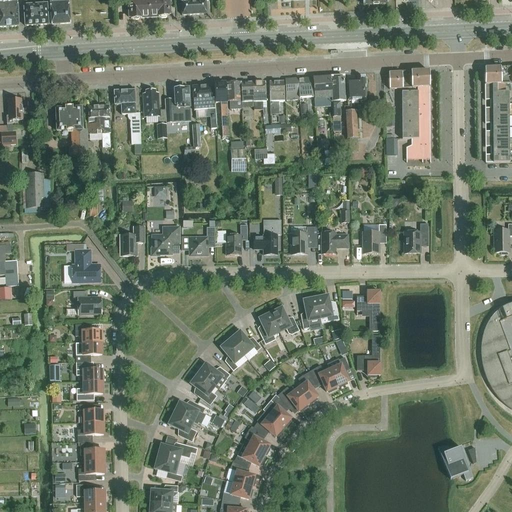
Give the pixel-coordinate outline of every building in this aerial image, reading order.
[(0,0),(0,28),(19,27),(18,0),(17,0),(0,0)] [(50,5),(52,25),(71,24),(69,3),(66,3),(66,1),(68,1),(67,0),(49,0),(50,3),(51,2),(52,4),(50,5)] [(150,19),(148,0),(127,0),(128,7),(130,7),(130,20),(132,20),(134,21),(138,21),(139,19),(150,19)] [(148,0),(150,19),(160,18),(162,19),(166,19),(167,18),(169,17),(168,5),(170,5),(169,0),(148,0)] [(180,0),(182,16),(207,15),(206,2),(209,2),(208,0),(180,0)] [(24,6),(25,27),(48,26),(47,5),(24,6)] [(485,101),(490,101),(490,105),(509,105),(509,93),(505,93),(505,85),(511,84),(511,68),(485,70),(485,86),(486,86),(486,89),(485,89),(485,101)] [(429,72),(410,73),(386,74),(386,75),(389,75),(389,90),(407,90),(407,93),(402,93),(402,140),(399,140),(399,141),(411,141),(411,147),(406,150),(406,164),(407,164),(407,160),(414,160),(414,161),(415,161),(415,160),(422,160),(422,164),(423,164),(423,160),(430,160),(430,164),(429,72)] [(331,78),(313,79),(315,98),(315,99),(332,98),(331,78)] [(344,78),(331,78),(332,98),(333,119),(340,118),(340,103),(345,103),(344,78)] [(313,79),(299,80),(300,99),(315,98),(313,79)] [(366,87),(366,81),(364,79),(360,79),(357,82),(346,82),(347,88),(347,103),(351,102),(362,102),(366,101),(366,87)] [(300,101),(300,99),(299,80),(285,81),(286,102),(300,101)] [(253,84),(254,108),(254,112),(263,111),(263,103),(266,103),(265,83),(253,84)] [(284,103),(284,83),(269,83),(271,117),(279,117),(279,103),(284,103)] [(242,104),(242,102),(241,84),(227,85),(228,102),(230,102),(230,110),(242,110),(242,104)] [(254,108),(253,84),(241,84),(242,102),(242,104),(250,104),(250,108),(254,108)] [(228,102),(227,85),(215,85),(215,103),(222,103),(224,139),(229,139),(228,102)] [(214,111),(213,87),(192,88),(193,101),(194,101),(194,112),(206,111),(207,119),(211,118),(211,130),(217,130),(215,110),(214,111)] [(190,109),(189,90),(174,91),(175,107),(177,106),(177,110),(184,109),(184,119),(190,118),(189,109),(190,109)] [(121,116),(128,116),(128,118),(129,120),(131,122),(132,146),(135,146),(141,146),(140,115),(136,115),(135,91),(114,92),(115,106),(121,106),(121,116)] [(143,95),(144,119),(160,118),(159,95),(156,95),(155,92),(146,92),(146,95),(143,95)] [(7,127),(1,127),(0,127),(0,145),(2,145),(2,153),(10,152),(10,146),(16,146),(15,133),(13,133),(12,125),(12,122),(22,121),(22,117),(23,117),(23,114),(24,113),(23,111),(22,110),(22,101),(21,101),(20,100),(16,100),(14,101),(8,102),(9,118),(7,118),(7,127)] [(173,113),(172,102),(172,101),(165,101),(167,124),(175,124),(174,113),(173,113)] [(308,105),(300,106),(301,116),(308,115),(308,105)] [(509,111),(509,105),(490,105),(490,109),(485,109),(485,117),(509,116),(509,111)] [(109,107),(100,108),(100,126),(102,126),(102,135),(103,149),(110,149),(109,135),(110,135),(110,120),(109,107)] [(100,126),(100,108),(88,108),(88,124),(89,136),(102,135),(102,126),(100,126)] [(82,109),(56,110),(57,133),(71,132),(72,148),(69,151),(69,155),(73,158),(88,157),(87,131),(83,131),(82,109)] [(358,153),(357,140),(358,140),(356,112),(345,113),(347,145),(349,144),(350,154),(358,153)] [(509,124),(509,116),(485,117),(485,125),(490,125),(490,129),(509,128),(509,124)] [(167,126),(157,126),(157,141),(168,140),(167,126)] [(185,149),(185,156),(195,156),(194,149),(201,149),(200,126),(192,126),(193,148),(185,149)] [(291,126),(280,126),(280,134),(291,134),(291,126)] [(485,138),(485,140),(509,140),(509,137),(509,128),(490,129),(490,133),(485,133),(485,138)] [(491,151),(491,152),(510,152),(509,150),(509,140),(485,140),(485,148),(490,148),(491,151)] [(386,141),(387,157),(396,157),(396,141),(386,141)] [(267,151),(254,151),(254,161),(263,160),(267,160),(267,155),(267,151)] [(510,164),(510,152),(491,152),(491,156),(485,156),(485,164),(510,164)] [(334,165),(334,164),(333,154),(325,154),(326,165),(334,165)] [(267,160),(263,160),(264,165),(274,165),(274,155),(267,155),(267,160)] [(231,162),(231,170),(245,170),(245,162),(231,162)] [(44,175),(25,176),(26,210),(45,210),(44,175)] [(92,204),(98,204),(105,204),(104,185),(91,186),(92,204)] [(167,188),(154,189),(155,199),(167,199),(167,188)] [(131,203),(122,203),(122,213),(131,213),(131,203)] [(342,213),(341,213),(341,225),(349,225),(349,213),(342,213)] [(428,226),(420,226),(420,234),(404,234),(404,255),(420,255),(420,240),(428,240),(428,226)] [(501,254),(501,256),(507,256),(507,254),(509,254),(509,238),(511,238),(511,226),(508,226),(508,232),(494,232),(495,254),(501,254)] [(226,257),(241,257),(241,248),(241,244),(241,243),(241,242),(247,242),(247,227),(240,227),(240,237),(226,237),(226,257)] [(386,227),(379,227),(379,234),(362,234),(363,256),(379,256),(379,241),(386,241),(386,227)] [(253,251),(261,251),(263,251),(263,257),(277,257),(277,242),(281,242),(281,228),(263,228),(263,239),(253,239),(253,251)] [(134,237),(120,237),(120,258),(137,258),(137,245),(145,245),(144,229),(134,229),(134,237)] [(159,257),(172,257),(172,245),(179,245),(179,229),(163,229),(163,237),(152,237),(152,250),(151,250),(151,258),(159,258),(159,257)] [(313,229),(306,229),(306,235),(291,235),(291,257),(307,256),(307,241),(313,241),(313,229)] [(190,258),(207,257),(207,246),(215,246),(215,230),(207,230),(207,240),(190,240),(190,258)] [(322,235),(322,256),(335,256),(335,249),(338,249),(338,250),(348,250),(348,237),(335,237),(335,235),(322,235)] [(90,252),(76,253),(76,267),(72,267),(73,285),(101,284),(100,267),(91,267),(90,252)] [(17,262),(4,263),(5,275),(18,274),(17,262)] [(19,288),(18,274),(5,275),(6,279),(6,286),(6,288),(19,288)] [(10,289),(0,289),(0,301),(10,301),(10,289)] [(356,298),(357,313),(371,313),(372,333),(380,333),(380,293),(378,293),(376,292),(374,291),(372,291),(370,292),(369,293),(367,293),(367,298),(356,298)] [(101,316),(101,300),(88,300),(87,293),(73,293),(74,300),(78,300),(79,317),(101,316)] [(328,298),(316,300),(322,328),(320,320),(327,319),(328,324),(339,322),(337,309),(331,310),(328,298)] [(322,328),(316,300),(304,302),(306,315),(300,316),(304,331),(322,328)] [(511,305),(510,305),(508,306),(506,307),(503,308),(501,310),(500,310),(497,312),(496,313),(494,315),(493,316),(492,318),(491,319),(489,321),(488,323),(487,324),(487,326),(486,328),(484,331),(484,333),(483,335),(483,337),(482,339),(482,341),(481,344),(481,346),(481,348),(481,352),(481,355),(481,357),(481,359),(481,362),(482,364),(482,367),(483,371),(484,373),(485,376),(486,378),(486,380),(488,383),(488,385),(490,387),(492,391),(494,394),(496,397),(498,400),(501,403),(503,405),(506,407),(509,409),(511,411),(511,305)] [(282,310),(271,315),(280,334),(286,330),(288,335),(292,336),(300,333),(293,319),(287,321),(282,310)] [(274,336),(279,334),(280,334),(271,315),(260,321),(265,332),(260,335),(265,347),(276,341),(274,336)] [(24,316),(24,327),(33,326),(32,316),(26,316),(24,316)] [(83,345),(102,344),(102,332),(90,332),(90,326),(75,326),(76,338),(83,338),(83,345)] [(341,332),(332,335),(334,341),(343,339),(341,332)] [(240,333),(231,341),(244,357),(253,349),(257,353),(261,349),(253,339),(248,343),(240,333)] [(372,358),(357,358),(357,372),(368,372),(368,377),(369,377),(369,378),(371,379),(373,379),(375,379),(377,379),(378,378),(378,377),(380,377),(380,337),(372,338),(372,358)] [(244,357),(231,341),(221,349),(229,359),(225,363),(233,373),(238,369),(235,365),(244,357)] [(102,357),(102,344),(83,345),(83,351),(76,352),(76,364),(91,364),(91,357),(102,357)] [(330,371),(338,388),(340,387),(340,389),(347,386),(346,384),(349,383),(344,373),(350,371),(344,359),(328,367),(330,371)] [(269,373),(275,368),(271,363),(265,368),(269,373)] [(91,364),(76,364),(76,377),(84,377),(84,384),(103,384),(102,371),(91,371),(91,364)] [(219,391),(230,377),(220,369),(216,373),(206,366),(198,376),(219,391)] [(55,367),(50,367),(50,383),(60,383),(60,373),(55,373),(55,367)] [(336,389),(338,388),(330,371),(324,374),(321,368),(315,370),(309,374),(317,387),(322,384),(326,393),(329,392),(329,394),(336,391),(336,389)] [(302,387),(297,391),(308,406),(310,405),(311,406),(317,401),(316,400),(318,398),(312,390),(317,387),(309,374),(302,378),(298,381),(302,387)] [(219,391),(198,376),(191,386),(201,393),(198,398),(210,407),(217,398),(211,393),(215,388),(219,392),(219,391)] [(103,384),(84,384),(84,391),(77,391),(77,403),(92,402),(92,396),(103,396),(103,384)] [(243,398),(248,392),(242,388),(237,394),(243,398)] [(278,400),(287,409),(292,405),(298,413),(301,412),(301,413),(308,408),(307,407),(308,406),(297,391),(292,395),(287,389),(283,393),(277,398),(278,400)] [(61,395),(52,395),(52,404),(61,404),(61,395)] [(283,413),(287,409),(278,400),(273,405),(277,408),(269,417),(283,429),(285,428),(286,429),(291,423),(290,422),(291,421),(291,420),(283,413)] [(174,415),(193,424),(198,427),(199,425),(201,426),(206,416),(203,415),(206,410),(194,404),(191,410),(180,404),(174,415)] [(85,425),(103,424),(103,412),(92,412),(92,406),(79,407),(80,416),(82,418),(84,418),(85,425)] [(193,424),(174,415),(169,426),(181,432),(178,437),(192,444),(197,433),(190,430),(193,424)] [(225,421),(219,418),(216,417),(212,425),(221,429),(225,421)] [(258,424),(253,429),(264,437),(267,432),(275,439),(276,438),(277,437),(278,438),(283,432),(282,431),(283,429),(269,417),(261,427),(258,424)] [(104,437),(103,424),(85,425),(85,431),(78,432),(78,445),(80,445),(93,444),(93,437),(104,437)] [(25,436),(36,435),(35,425),(24,425),(25,436)] [(248,449),(264,458),(265,456),(267,456),(270,450),(269,449),(270,448),(270,447),(260,442),(264,437),(253,429),(251,428),(247,435),(244,440),(251,443),(248,449)] [(93,444),(80,445),(80,457),(85,457),(85,464),(104,464),(104,451),(93,451),(93,444)] [(162,447),(158,459),(183,465),(193,468),(198,450),(193,449),(176,444),(174,450),(162,447)] [(207,444),(205,450),(211,453),(214,446),(207,444)] [(263,460),(264,458),(248,449),(243,446),(234,464),(247,469),(249,463),(258,469),(259,468),(260,466),(261,467),(265,460),(263,460)] [(473,479),(469,470),(461,448),(456,450),(442,448),(438,450),(450,481),(454,479),(466,482),(473,479)] [(475,449),(468,452),(473,465),(476,464),(475,449)] [(211,454),(204,452),(202,459),(209,461),(211,454)] [(212,456),(210,462),(216,464),(218,458),(212,456)] [(183,466),(183,465),(158,459),(155,471),(168,474),(166,480),(181,484),(183,478),(175,476),(178,464),(183,466)] [(229,482),(234,484),(252,488),(252,487),(254,488),(256,480),(254,480),(255,478),(255,477),(244,474),(247,469),(234,464),(233,463),(230,471),(229,471),(227,479),(229,482)] [(104,476),(104,464),(85,464),(86,471),(78,471),(79,482),(93,482),(93,476),(104,476)] [(206,478),(204,484),(211,487),(213,481),(206,478)] [(222,502),(237,504),(238,498),(248,501),(249,500),(249,499),(251,499),(253,492),(251,491),(252,488),(234,484),(230,496),(223,494),(222,502)] [(85,505),(105,504),(105,492),(92,492),(92,487),(94,487),(94,486),(76,487),(77,499),(85,498),(85,505)] [(178,494),(178,488),(165,487),(165,493),(152,492),(151,504),(171,506),(172,499),(178,494)] [(236,510),(237,504),(222,502),(221,509),(220,511),(246,511),(247,511),(236,510)]
